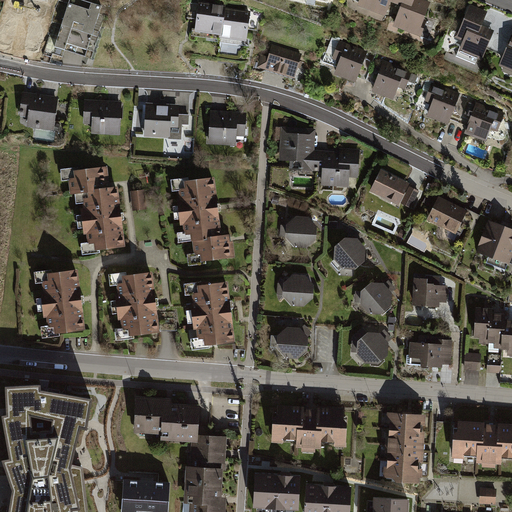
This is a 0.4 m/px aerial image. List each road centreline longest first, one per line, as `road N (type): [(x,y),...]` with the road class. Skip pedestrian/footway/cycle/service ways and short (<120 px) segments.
road 1 (residential): [(511,203),(265,93),(0,63)]
road 2 (residential): [(248,375),(511,397)]
road 3 (residential): [(0,353),(248,375)]
road 4 (residential): [(239,511),(248,375)]
